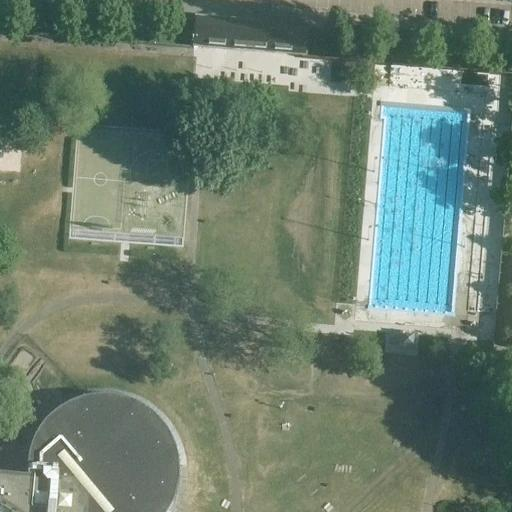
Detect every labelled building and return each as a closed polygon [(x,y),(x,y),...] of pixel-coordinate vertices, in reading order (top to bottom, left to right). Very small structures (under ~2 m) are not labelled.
[(305,58),(308,29),(308,28),(307,28),(304,28),(304,30),(277,28),(277,26),(276,26),(276,28),(265,27),(265,25),(263,25),(263,26),(241,25),(241,23),(239,23),(239,25),(228,24),(228,22),(226,22),(226,23),(199,21),(199,19),(196,19),(194,50),(208,51),(302,58),(305,58)] [(0,50),(0,66),(21,67),(22,51),(0,50)] [(0,73),(0,88),(18,90),(19,74),(0,73)] [(416,341),(403,340),(403,348),(402,358),(415,359),(416,341)] [(27,471),(27,467),(32,447),(34,444),(44,426),(47,423),(62,410),(65,409),(84,401),(88,400),(108,399),(112,399),(131,404),(135,405),(152,416),(155,418),(168,434),(169,437),(177,455),(178,459),(180,479),(179,483),(174,502),(173,506),(171,508),(169,511),(176,511),(179,509),(181,505),(186,483),(186,480),(185,469),(185,458),(184,453),(175,433),(173,430),(160,414),(156,411),(139,400),(129,395),(108,392),(87,393),(83,394),(74,398),(63,402),(59,404),(49,412),(44,417),(39,422),(33,431),(26,444),(21,465),(20,471),(27,471)] [(0,492),(0,511),(169,511),(171,508),(173,506),(174,502),(179,483),(180,479),(178,459),(177,455),(169,437),(168,434),(155,418),(152,416),(135,405),(131,404),(112,399),(108,399),(88,400),(84,401),(65,409),(62,410),(47,423),(44,426),(34,444),(32,447),(27,467),(27,471),(26,481),(25,495),(0,492)]
